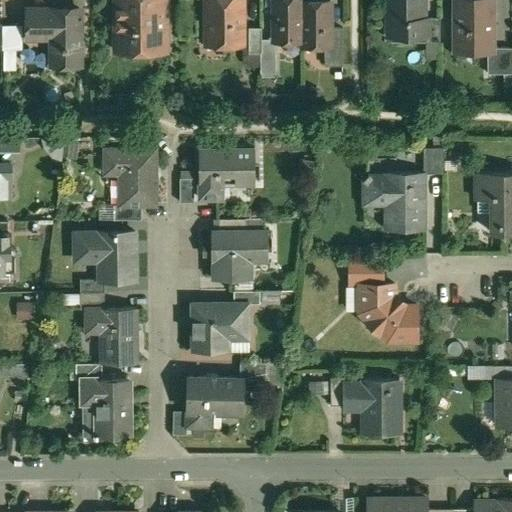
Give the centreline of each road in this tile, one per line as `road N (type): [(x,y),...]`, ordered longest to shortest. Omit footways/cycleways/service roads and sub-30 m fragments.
road 1 (residential): [(511,470),(262,474)]
road 2 (residential): [(161,239),(158,476)]
road 3 (residential): [(158,476),(0,478)]
